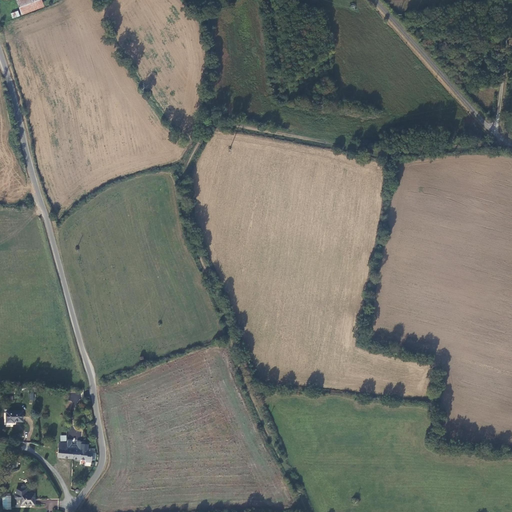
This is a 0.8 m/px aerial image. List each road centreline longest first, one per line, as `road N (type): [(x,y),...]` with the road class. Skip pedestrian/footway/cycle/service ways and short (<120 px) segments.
road 1 (unclassified): [(0,51),(102,445),(98,473),(70,511)]
road 2 (track): [(204,118),(380,153),(497,136),(505,46),(499,0)]
road 3 (track): [(307,511),(246,383),(185,216),(187,163),(204,118)]
road 4 (unclassified): [(376,0),(471,110),(511,144)]
